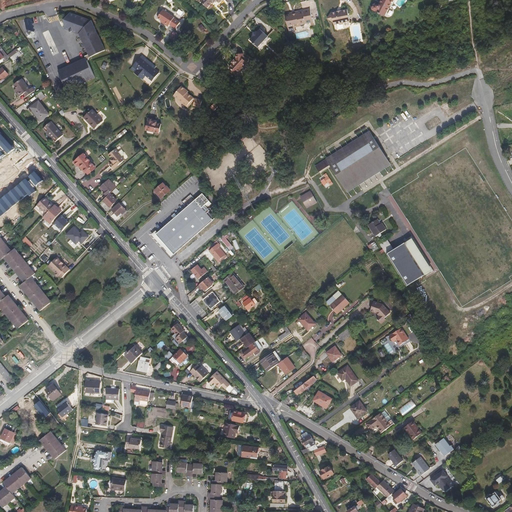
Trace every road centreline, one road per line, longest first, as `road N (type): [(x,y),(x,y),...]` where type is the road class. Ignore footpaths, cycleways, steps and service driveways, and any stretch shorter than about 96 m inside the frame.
road 1 (residential): [(0,17),(79,3),(147,33),(191,70),(260,0)]
road 2 (residential): [(286,411),(461,511)]
road 3 (primary): [(154,282),(37,149)]
road 4 (primary): [(266,406),(154,282)]
road 5 (residential): [(124,378),(266,406)]
